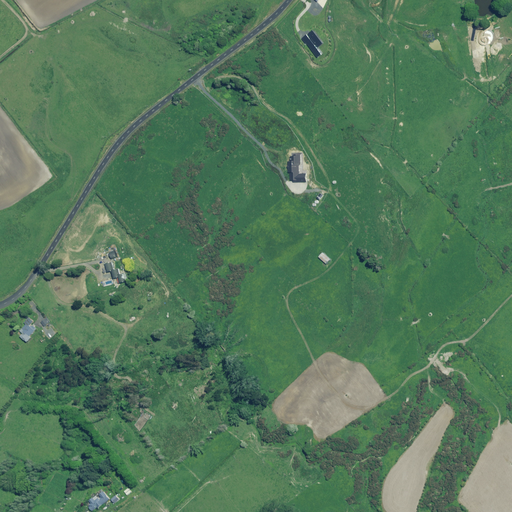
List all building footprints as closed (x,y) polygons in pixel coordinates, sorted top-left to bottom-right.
[(318,58),(322,55),(316,46),(321,42),(313,31),(303,38),(318,58)] [(325,253),(320,258),(327,265),(332,260),(325,253)] [(106,264),(108,272),(112,272),(112,274),(114,273),(115,279),(118,278),(120,284),(128,282),(126,274),(121,275),(120,270),(115,271),(113,263),(106,264)] [(33,327),(31,325),(34,322),(30,318),(25,323),(27,325),(22,331),(25,334),(22,337),(26,341),(27,340),(29,342),(33,338),(31,337),(38,329),(34,326),(33,327)] [(104,506),(104,505),(111,499),(105,492),(101,495),(103,498),(100,499),(99,497),(95,500),(94,498),(91,501),(93,503),(91,505),(92,506),(90,507),(94,511),(97,508),(99,510),(101,509),(104,506)] [(121,499),(117,495),(112,499),(115,503),(121,499)]
